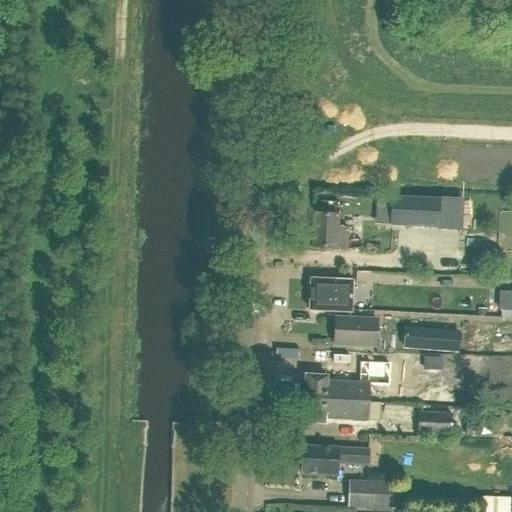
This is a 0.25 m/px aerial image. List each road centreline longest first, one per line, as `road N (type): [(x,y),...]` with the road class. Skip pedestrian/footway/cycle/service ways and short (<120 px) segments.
road 1 (tertiary): [(241,511),(265,0)]
road 2 (track): [(119,0),(96,511)]
